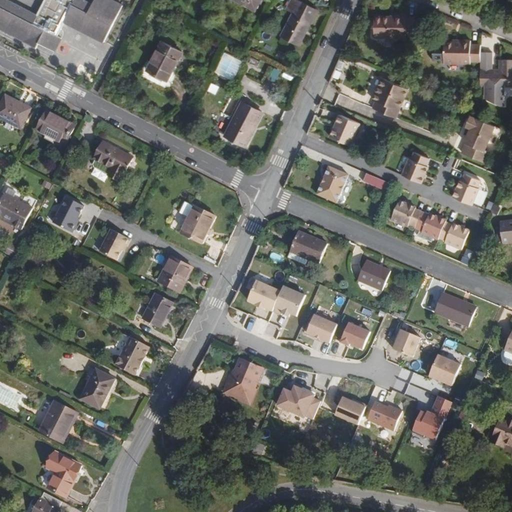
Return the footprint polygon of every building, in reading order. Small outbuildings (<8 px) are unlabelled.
[(45,0),(35,20),(0,1),(0,30),(22,41),(21,44),(35,51),(38,45),(52,52),(58,40),(55,39),(63,25),(101,45),(120,10),(100,0),(94,0),(90,9),(75,1),(76,0),(45,0)] [(237,0),(255,9),(259,0),(237,0)] [(294,43),(310,13),(285,0),(283,0),(278,10),(285,14),(275,33),(294,43)] [(360,15),(356,24),(362,25),(364,15),(360,15)] [(412,37),(412,18),(405,18),(404,16),(395,16),(395,17),(389,17),(388,16),(374,16),(374,38),(404,38),(405,37),(412,37)] [(478,62),(478,46),(469,46),(468,41),(458,41),(458,43),(442,43),(442,64),(450,64),(462,64),(468,65),(468,62),(478,62)] [(159,91),(178,55),(157,44),(142,72),(149,76),(145,83),(159,91)] [(236,80),(244,59),(225,52),(217,72),(236,80)] [(340,60),(337,68),(342,70),(345,63),(340,60)] [(511,86),(511,61),(497,61),(497,71),(478,71),(478,86),(511,86)] [(336,70),(333,77),(339,80),(342,73),(336,70)] [(397,118),(409,90),(383,79),(379,88),(381,89),(376,101),(373,108),(397,118)] [(0,116),(22,128),(32,108),(9,96),(0,113),(0,116)] [(246,146),(263,112),(243,101),(234,119),(222,113),(213,129),(246,146)] [(62,147),(71,129),(43,115),(34,132),(43,137),(41,140),(51,146),(53,142),(62,147)] [(349,146),(358,124),(338,116),(335,124),(338,125),(332,139),(349,146)] [(495,127),(471,116),(466,127),(470,128),(464,142),(466,143),(462,153),(486,163),(490,153),(485,151),(495,127)] [(332,139),(338,125),(335,124),(329,138),(332,139)] [(498,126),(492,137),(498,140),(504,129),(498,126)] [(320,137),(308,131),(306,135),(319,140),(320,137)] [(131,161),(101,146),(93,163),(95,163),(93,168),(94,171),(108,178),(107,180),(118,185),(131,161)] [(425,166),(428,159),(414,152),(410,160),(408,159),(401,175),(420,184),(427,167),(425,166)] [(337,203),(349,176),(329,168),(317,194),(337,203)] [(385,192),(388,184),(367,174),(364,182),(385,192)] [(470,206),(478,189),(476,188),(479,181),(464,174),(461,182),(459,181),(452,198),(470,206)] [(0,223),(18,233),(29,212),(1,198),(0,199),(0,223)] [(63,200),(50,225),(69,235),(73,227),(72,226),(74,221),(80,209),(63,200)] [(415,209),(398,202),(390,221),(406,228),(408,226),(420,231),(418,236),(432,243),(433,239),(437,241),(438,239),(445,242),(444,244),(460,251),(468,232),(452,225),(451,227),(445,224),(445,222),(428,215),(428,217),(414,211),(415,209)] [(204,242),(217,216),(196,206),(183,231),(204,242)] [(511,222),(500,224),(503,246),(511,244),(511,222)] [(97,253),(114,262),(118,254),(121,249),(123,250),(128,241),(108,231),(97,253)] [(320,263),(328,244),(299,231),(292,250),(309,258),(320,263)] [(32,240),(28,247),(34,249),(37,243),(32,240)] [(7,246),(3,255),(10,259),(14,250),(7,246)] [(307,264),(309,258),(292,250),(289,256),(307,264)] [(187,280),(193,268),(174,258),(162,282),(178,290),(184,278),(187,280)] [(385,290),(393,271),(369,260),(361,279),(385,290)] [(282,292),(258,281),(248,302),(274,314),(275,311),(290,318),(291,315),(298,318),(308,295),(285,285),(282,292)] [(470,327),(477,308),(444,293),(436,313),(470,327)] [(162,328),(174,303),(157,294),(144,319),(162,328)] [(339,325),(316,315),(307,335),(330,345),(339,325)] [(372,331),(350,322),(342,343),(365,351),(372,331)] [(423,339),(402,330),(394,350),(414,359),(423,339)] [(143,360),(150,347),(135,339),(121,366),(141,376),(148,362),(143,360)] [(463,365),(440,355),(430,378),(453,388),(463,365)] [(251,407),(267,369),(238,357),(222,395),(251,407)] [(92,383),(99,369),(93,366),(86,380),(92,383)] [(110,393),(117,378),(99,369),(92,383),(85,398),(104,408),(112,393),(110,393)] [(316,394),(295,386),(293,391),(285,388),(277,408),(306,419),(316,394)] [(368,406),(344,396),(336,416),(360,426),(368,406)] [(454,403),(439,397),(432,412),(429,411),(428,414),(422,411),(414,432),(438,442),(454,403)] [(80,413),(55,400),(38,431),(64,444),(80,413)] [(388,407),(376,402),(368,420),(395,432),(405,410),(389,404),(388,407)] [(511,419),(507,417),(504,423),(498,420),(500,415),(496,413),(493,421),(494,422),(488,437),(511,446),(511,419)] [(63,499),(78,470),(52,457),(45,471),(54,475),(47,489),(46,490),(63,499)] [(44,488),(47,489),(54,475),(45,471),(37,478),(39,486),(44,488)] [(55,511),(56,511),(54,511),(58,503),(41,494),(37,501),(33,509),(31,511),(55,511)] [(27,505),(33,509),(37,501),(31,498),(27,505)]
